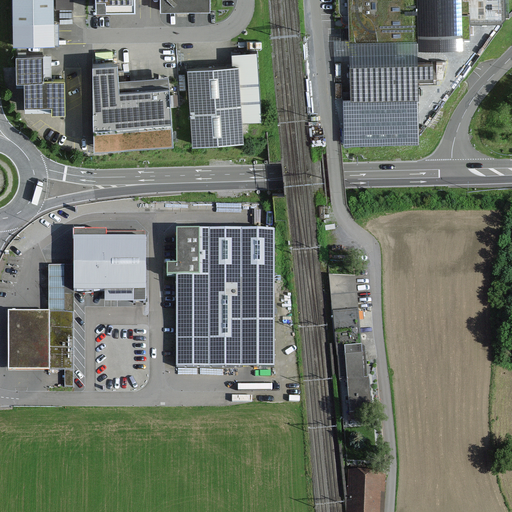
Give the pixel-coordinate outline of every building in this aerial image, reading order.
[(13,0),(14,46),(55,46),(54,0),(58,0),(58,13),(74,13),(74,3),(73,3),(72,0),(13,0)] [(349,0),(351,38),(418,36),(471,34),(470,21),(504,20),(503,0),(349,0)] [(418,36),(351,38),(351,63),(419,60),(418,36)] [(196,71),(188,72),(193,148),(244,144),(243,123),(260,122),(256,55),(231,56),(232,69),(196,71)] [(43,59),(16,59),(16,86),(25,86),(25,110),(49,110),(52,110),(52,116),(65,116),(65,83),(43,83),(43,77),(43,59)] [(419,60),(351,63),(350,98),(417,96),(419,96),(418,80),(436,79),(436,60),(419,60)] [(118,66),(94,68),(95,153),(174,147),(170,90),(158,90),(120,93),(119,82),(118,66)] [(158,90),(170,90),(169,78),(119,82),(120,93),(158,90)] [(417,96),(350,98),(344,98),(345,142),(418,141),(417,96)] [(107,232),(73,232),(73,267),(74,292),(87,292),(107,292),(107,301),(145,300),(145,240),(107,241),(107,232)] [(271,232),(176,232),(176,366),(271,366),(271,232)] [(73,267),(65,267),(65,312),(71,312),(74,312),(74,292),(73,267)] [(355,277),(330,275),(339,380),(347,379),(344,348),(361,346),(355,277)] [(9,371),(49,370),(49,312),(9,313),(9,371)] [(65,312),(49,312),(49,370),(71,370),(71,312),(65,312)] [(361,346),(344,348),(347,379),(349,413),(370,411),(368,379),(364,380),(361,346)] [(349,472),(347,511),(379,511),(380,493),(385,493),(385,473),(349,472)]
